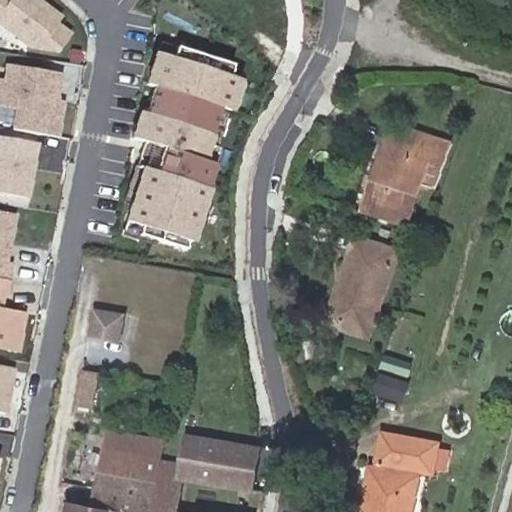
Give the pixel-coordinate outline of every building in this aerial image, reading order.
[(0,0),(0,21),(49,58),(76,32),(64,22),(67,15),(46,0),(0,0)] [(250,78),(161,51),(152,84),(159,85),(152,111),(145,109),(137,137),(173,146),(165,170),(149,165),(130,219),(202,242),(219,187),(216,186),(223,163),(215,161),(227,109),(240,112),(250,78)] [(0,107),(16,109),(13,129),(62,137),(69,88),(64,87),(65,73),(7,63),(5,78),(0,76),(0,107)] [(451,129),(446,141),(455,144),(460,132),(451,129)] [(42,142),(0,134),(0,192),(33,198),(42,142)] [(455,144),(446,141),(424,134),(415,156),(390,146),(388,151),(368,205),(366,208),(388,216),(388,220),(408,227),(433,165),(446,170),(455,144)] [(368,205),(388,151),(380,147),(359,201),(368,205)] [(0,210),(0,277),(8,279),(17,214),(0,210)] [(329,310),(364,321),(390,244),(350,230),(337,267),(343,269),(329,310)] [(363,326),(364,321),(329,310),(343,269),(337,267),(322,312),(363,326)] [(8,279),(0,277),(0,349),(24,353),(30,312),(7,307),(12,280),(8,279)] [(121,314),(92,308),(88,333),(118,339),(121,314)] [(132,342),(136,317),(121,314),(118,339),(132,342)] [(17,367),(0,363),(0,416),(2,417),(9,423),(17,367)] [(92,408),(97,372),(82,369),(76,405),(92,408)] [(184,417),(177,460),(192,463),(196,439),(214,440),(216,422),(184,417)] [(159,511),(171,440),(114,432),(99,506),(71,501),(68,511),(159,511)] [(434,442),(380,434),(375,467),(368,466),(360,511),(409,511),(416,468),(429,470),(434,442)] [(262,453),(261,445),(214,440),(196,439),(192,463),(177,460),(168,459),(159,511),(191,511),(180,510),(185,476),(256,488),(262,453)]
